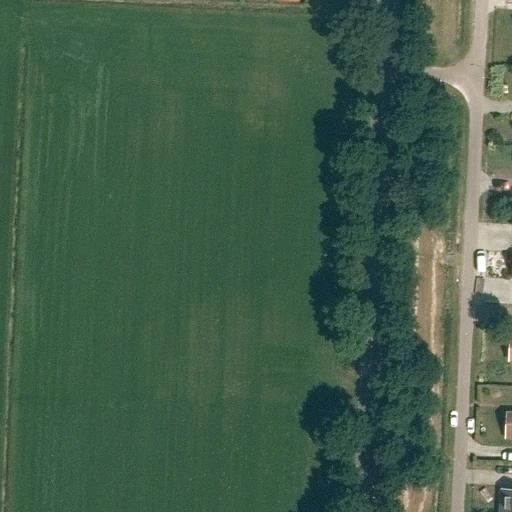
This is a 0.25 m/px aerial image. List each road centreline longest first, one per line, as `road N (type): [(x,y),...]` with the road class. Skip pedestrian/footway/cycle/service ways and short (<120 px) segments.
road 1 (unclassified): [(365,511),(386,78)]
road 2 (residential): [(458,511),(478,82)]
